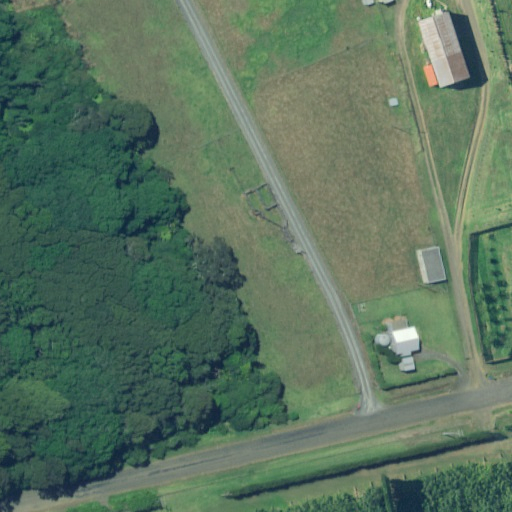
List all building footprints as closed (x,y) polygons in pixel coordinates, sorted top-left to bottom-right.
[(452,10),(422,20),(444,85),(473,75),(452,10)] [(440,276),(432,245),(412,250),(421,281),(440,276)] [(364,300),(354,301),(356,313),(365,312),(364,300)] [(402,327),(400,318),(381,321),(386,354),(394,352),(394,355),(405,354),(404,351),(410,350),(407,326),(402,327)] [(405,356),(395,357),(398,370),(407,368),(405,356)]
